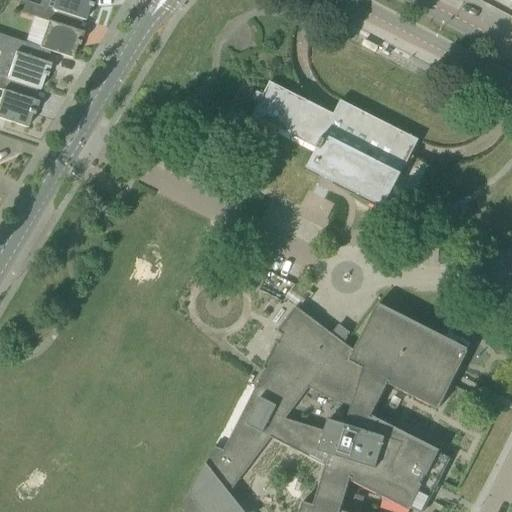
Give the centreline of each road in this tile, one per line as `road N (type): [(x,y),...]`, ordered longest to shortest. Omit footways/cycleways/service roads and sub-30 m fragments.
road 1 (tertiary): [(0,276),(166,0)]
road 2 (secondary): [(347,0),(511,82)]
